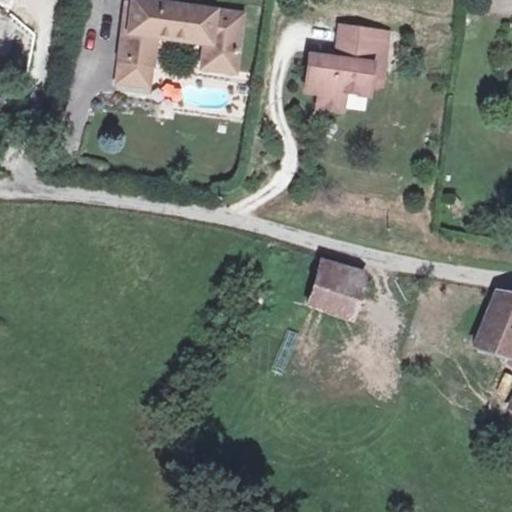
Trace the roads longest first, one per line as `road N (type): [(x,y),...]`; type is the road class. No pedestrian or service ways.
road 1 (unclassified): [(9,187),(129,198),(396,261),(511,277)]
road 2 (residential): [(9,187),(62,0)]
